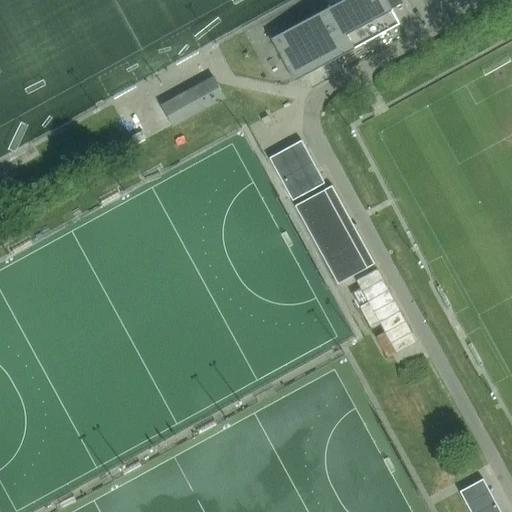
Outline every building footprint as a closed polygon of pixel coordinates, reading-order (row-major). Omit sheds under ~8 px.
[(293,79),(399,21),(390,4),(397,0),(338,0),(271,37),(293,79)] [(224,96),(212,75),(161,103),(172,124),(224,96)] [(292,201),(292,200),(324,183),(301,140),(291,146),(269,158),(292,201)] [(331,184),(294,204),(337,282),(352,274),(361,288),(352,293),(383,348),(392,343),(397,354),(417,342),(377,270),(373,262),(331,184)] [(457,488),(470,511),(500,511),(481,476),(457,488)]
